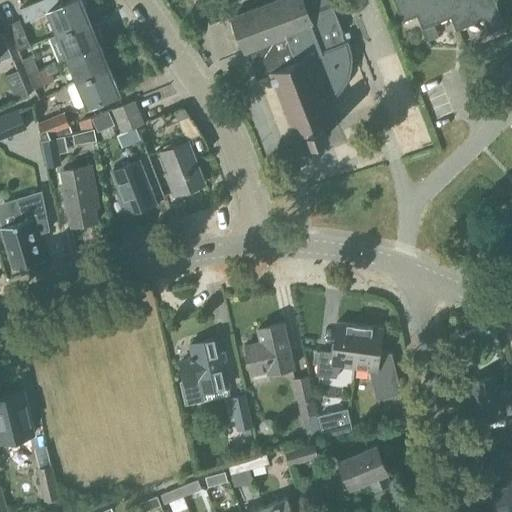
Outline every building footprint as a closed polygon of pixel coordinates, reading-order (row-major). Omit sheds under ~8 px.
[(61,0),(40,0),(20,9),(25,22),(49,13),(58,34),(90,21),(81,0),(72,0),(63,4),(61,0)] [(258,78),(271,73),(348,44),(330,0),(277,0),(232,17),(246,52),(248,51),(258,78)] [(393,0),(403,22),(417,16),(422,29),(436,23),(426,0),(393,0)] [(426,0),(436,23),(450,17),(456,31),(470,25),(459,0),(426,0)] [(459,0),(470,25),(484,19),(489,33),(504,26),(493,0),(459,0)] [(19,21),(7,26),(18,51),(30,46),(19,21)] [(58,35),(49,38),(59,62),(68,58),(100,45),(90,21),(58,34),(58,35)] [(0,60),(0,62),(12,57),(2,34),(0,35),(0,60)] [(348,45),(348,44),(271,73),(276,88),(275,88),(275,90),(278,89),(281,98),(279,99),(280,100),(282,100),(285,108),(283,109),(283,110),(286,109),(290,120),(288,121),(289,123),(291,122),(296,136),(294,137),(295,138),(310,132),(314,143),(328,137),(324,127),(336,122),(331,107),(332,106),(332,105),(330,106),(326,96),(328,95),(327,94),(331,93),(334,95),(337,93),(339,90),(342,87),(344,84),(345,81),(347,77),(348,74),(349,70),(350,67),(350,63),(350,59),(350,56),(350,52),(349,49),(348,45)] [(100,45),(68,58),(78,82),(109,69),(100,45)] [(32,56),(22,61),(28,75),(38,71),(32,56)] [(67,86),(77,110),(78,110),(87,106),(120,93),(119,91),(109,69),(78,82),(67,86)] [(18,71),(6,76),(17,102),(28,97),(18,71)] [(44,85),(38,71),(28,75),(34,89),(44,85)] [(112,110),(117,122),(139,112),(134,101),(112,110)] [(98,131),(114,124),(108,111),(92,119),(98,131)] [(144,124),(139,112),(117,122),(122,133),(144,124)] [(1,115),(0,115),(0,138),(9,135),(1,115)] [(63,115),(39,125),(41,138),(68,127),(63,115)] [(57,139),(43,142),(48,166),(62,163),(57,139)] [(179,194),(185,192),(187,195),(200,190),(200,186),(204,184),(188,142),(161,153),(169,175),(171,174),(179,194)] [(139,161),(112,172),(120,194),(123,193),(130,213),(155,204),(139,161)] [(90,167),(62,172),(72,227),(97,222),(94,208),(98,207),(90,167)] [(41,192),(14,200),(21,221),(1,227),(0,227),(13,270),(44,261),(36,234),(49,230),(41,192)] [(354,369),(359,327),(335,323),(331,354),(318,352),(315,377),(335,380),(339,367),(354,369)] [(260,344),(244,348),(250,376),(267,372),(267,374),(292,369),(282,324),(257,330),(260,344)] [(359,327),(354,369),(368,371),(375,401),(400,395),(391,356),(391,354),(379,353),(382,329),(359,327)] [(184,382),(180,383),(185,404),(204,399),(203,394),(228,388),(217,339),(190,346),(193,360),(179,363),(184,382)] [(511,413),(511,392),(498,391),(495,376),(470,382),(479,421),(511,413)] [(293,381),(302,417),(314,414),(306,378),(293,381)] [(0,446),(33,438),(21,392),(0,397),(0,446)] [(243,397),(230,400),(237,431),(251,427),(243,397)] [(322,439),(336,436),(331,415),(317,419),(322,439)] [(313,445),(284,454),(288,466),(316,458),(313,445)] [(375,446),(338,462),(349,488),(368,480),(372,490),(390,482),(386,472),(375,446)] [(511,452),(495,455),(497,467),(511,464),(511,452)] [(266,454),(247,460),(250,469),(252,468),(264,465),(269,464),(266,454)] [(247,460),(228,465),(229,471),(230,474),(249,469),(250,469),(247,460)] [(58,497),(51,467),(37,470),(44,501),(58,497)] [(508,486),(490,490),(494,511),(511,511),(511,471),(505,473),(508,486)] [(209,486),(228,481),(225,472),(206,477),(209,486)] [(197,480),(179,487),(183,496),(201,489),(197,480)] [(179,487),(161,495),(164,504),(169,502),(183,496),(179,487)] [(157,496),(138,504),(141,511),(144,511),(160,506),(157,496)] [(264,506),(266,511),(293,511),(287,497),(264,506)]
